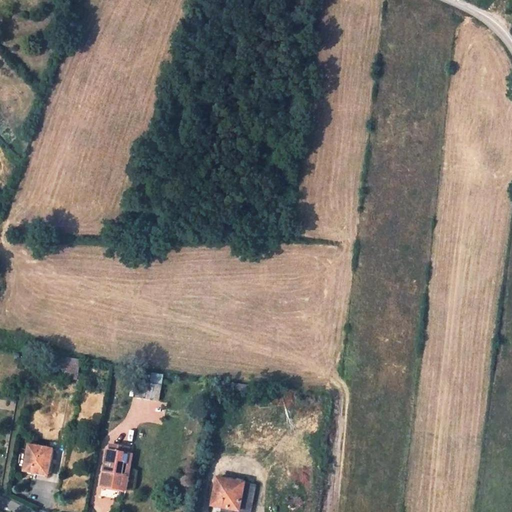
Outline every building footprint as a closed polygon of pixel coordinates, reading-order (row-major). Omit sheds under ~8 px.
[(68,368),(79,370),(81,361),(70,359),(68,368)] [(79,370),(68,368),(66,377),(77,379),(79,370)] [(141,381),(137,381),(135,396),(159,400),(162,377),(143,374),(141,381)] [(24,472),(47,476),(52,448),(29,444),(24,472)] [(132,455),(126,454),(119,453),(112,451),(109,451),(104,486),(126,490),(132,455)] [(220,511),(250,511),(255,485),(218,479),(214,511),(220,511)]
